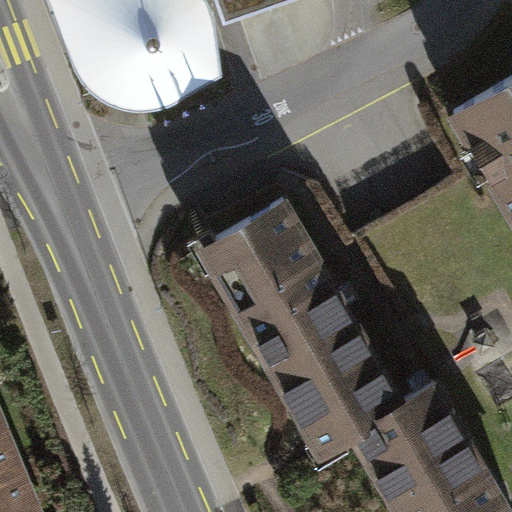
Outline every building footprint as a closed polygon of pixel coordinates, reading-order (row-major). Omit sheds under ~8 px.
[(47,0),(66,49),(77,72),(91,93),(106,103),(126,109),(144,109),(167,105),(194,91),(222,74),(217,36),(212,13),(206,0),(47,0)] [(217,0),(223,16),(273,0),(217,0)] [(511,74),(454,109),(473,142),(488,133),(506,162),(491,171),(511,207),(511,74)] [(283,195),(216,234),(229,256),(216,264),(314,432),(336,419),(343,431),(401,397),(283,195)] [(401,397),(343,431),(345,434),(355,428),(404,511),(511,511),(433,378),(401,397)] [(0,471),(15,465),(0,427),(0,471)] [(0,511),(34,511),(15,465),(0,471),(0,511)]
